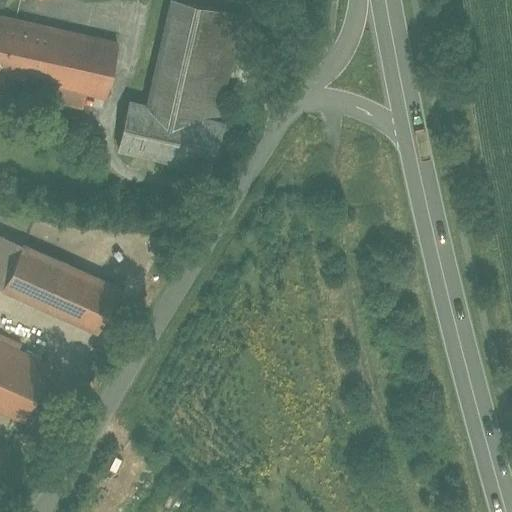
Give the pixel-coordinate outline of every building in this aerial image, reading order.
[(239,10),(189,0),(169,0),(148,103),(129,99),(119,146),(213,166),(223,118),(217,117),(239,10)] [(117,39),(0,12),(0,86),(4,71),(104,94),(117,39)] [(0,231),(0,285),(94,326),(113,281),(0,231)] [(0,409),(23,420),(49,363),(0,340),(0,409)] [(0,463),(8,445),(0,440),(0,463)]
